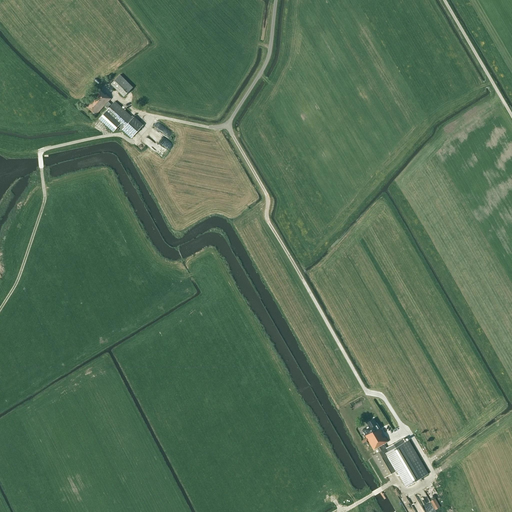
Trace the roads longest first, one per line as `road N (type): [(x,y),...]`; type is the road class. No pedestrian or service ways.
road 1 (track): [(227,125),(267,194),(266,216),(376,409)]
road 2 (unclassified): [(149,114),(227,125),(267,59),(275,0)]
road 3 (unclassified): [(511,119),(442,0)]
